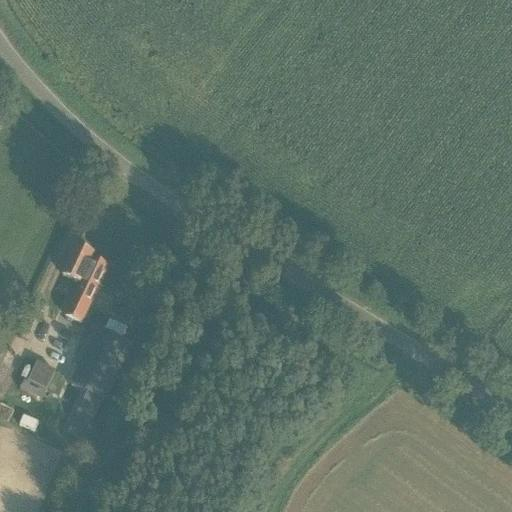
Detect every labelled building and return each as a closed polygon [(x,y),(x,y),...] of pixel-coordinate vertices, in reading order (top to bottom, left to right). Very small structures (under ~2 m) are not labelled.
[(82,286),(67,318),(84,325),(109,270),(92,262),(94,258),(76,249),(63,277),(82,286)] [(133,334),(103,322),(81,377),(110,390),(133,334)] [(24,354),(10,386),(34,396),(48,364),(24,354)] [(0,404),(0,421),(14,428),(21,415),(0,404)] [(81,438),(88,417),(75,412),(73,419),(61,415),(56,430),(81,438)]
